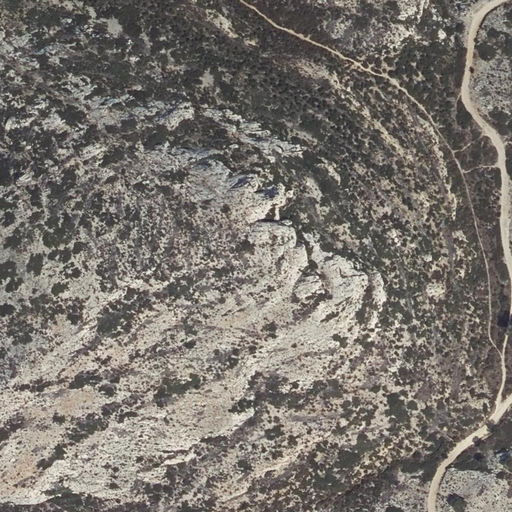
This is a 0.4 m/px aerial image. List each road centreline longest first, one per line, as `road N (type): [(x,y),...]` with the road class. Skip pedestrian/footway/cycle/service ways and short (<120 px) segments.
road 1 (track): [(502,162),(499,144),(465,96),(475,22),(503,0)]
road 2 (track): [(435,511),(438,476),(450,458),(511,401)]
